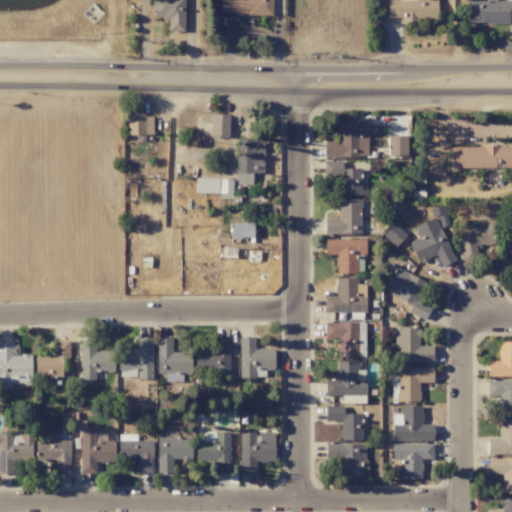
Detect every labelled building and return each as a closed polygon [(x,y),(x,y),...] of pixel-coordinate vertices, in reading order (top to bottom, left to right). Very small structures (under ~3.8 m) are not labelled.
[(184,31),(184,0),(152,0),(152,18),(168,19),(168,31),(184,31)] [(220,0),(221,14),(272,14),(271,0),(220,0)] [(436,0),(386,0),(387,17),(400,17),(400,23),(417,23),(417,18),(436,19),(436,0)] [(510,1),(496,0),(495,0),(486,0),(487,1),(467,0),(466,22),(510,23),(510,1)] [(228,137),(229,115),(211,114),(210,136),(228,137)] [(152,135),(152,115),(127,115),(127,135),(152,135)] [(324,157),(368,156),(367,122),(337,123),(337,141),(324,142),(324,157)] [(388,156),(406,156),(406,136),(389,136),(388,156)] [(263,173),(264,140),(237,139),(236,184),(252,184),(252,173),(263,173)] [(511,168),(511,146),(450,146),(450,168),(511,168)] [(342,168),(342,161),(324,161),(323,176),(341,176),(340,195),(360,196),(361,169),(342,168)] [(230,194),(231,179),(196,178),(195,193),(230,194)] [(324,234),(360,233),(360,199),(337,200),(338,218),(324,219),(324,234)] [(454,260),(434,217),(414,227),(419,238),(408,243),(418,263),(436,255),(441,266),(454,260)] [(252,223),(230,223),(230,238),(253,237),(252,223)] [(458,228),(462,261),(477,259),(476,246),(493,244),(490,225),(458,228)] [(365,239),(325,240),(325,255),(335,254),(335,274),(356,274),(356,255),(365,255),(365,239)] [(426,283),(397,268),(385,291),(412,306),(409,312),(424,320),(431,306),(418,299),(426,283)] [(364,313),(365,284),(357,284),(357,278),(336,278),(335,297),(324,297),(324,312),(364,313)] [(338,357),(364,357),(364,323),(325,322),(325,338),(338,339),(338,357)] [(395,362),(432,361),(432,346),(419,346),(419,327),(394,327),(395,362)] [(229,337),(214,337),(214,349),(195,349),(195,367),(216,368),(216,376),(229,376),(229,337)] [(239,378),(255,378),(255,369),(274,369),(274,348),(254,349),(254,337),(239,337),(239,378)] [(152,379),(152,338),(137,338),(137,349),(118,349),(118,370),(137,370),(137,379),(152,379)] [(191,352),(171,352),(171,338),(157,338),(156,374),(191,374),(191,352)] [(35,356),(35,377),(62,376),(62,360),(70,360),(69,340),(54,341),(54,356),(35,356)] [(94,340),(79,340),(80,381),(96,380),(95,372),(114,371),(114,351),(95,351),(94,340)] [(31,354),(12,355),(12,342),(0,341),(0,387),(10,388),(10,384),(31,383),(31,354)] [(511,342),(498,342),(498,361),(487,361),(487,376),(511,376),(511,342)] [(365,394),(365,370),(357,370),(357,361),(336,361),(336,380),(325,380),(325,395),(365,394)] [(396,368),(397,402),(419,401),(419,382),(432,382),(432,367),(396,368)] [(511,415),(511,381),(487,381),(487,396),(498,396),(499,415),(511,415)] [(342,406),(325,406),(325,420),(340,421),(340,440),(362,440),(362,413),(342,413),(342,406)] [(511,420),(498,420),(498,439),(487,439),(487,453),(511,454),(511,420)] [(229,432),(213,433),(214,441),(196,442),(196,460),(214,460),(214,474),(230,473),(229,432)] [(274,461),(274,432),(256,432),(239,432),(240,473),(255,473),(255,461),(274,461)] [(32,463),(32,434),(0,433),(0,473),(13,474),(13,463),(32,463)] [(115,462),(114,441),(106,441),(106,433),(79,433),(80,474),(95,473),(95,462),(115,462)] [(158,437),(157,473),(172,473),(172,459),(190,460),(191,438),(158,437)] [(55,473),(70,472),(69,440),(35,441),(36,460),(54,460),(55,473)] [(119,441),(119,460),(137,460),(137,473),(153,473),(152,440),(119,441)] [(342,458),(342,478),(366,479),(367,445),(335,444),(334,457),(342,458)] [(432,460),(432,444),(392,444),(391,459),(400,459),(400,478),(421,478),(421,460),(432,460)] [(511,459),(487,459),(487,474),(501,474),(501,494),(511,493),(511,459)]
